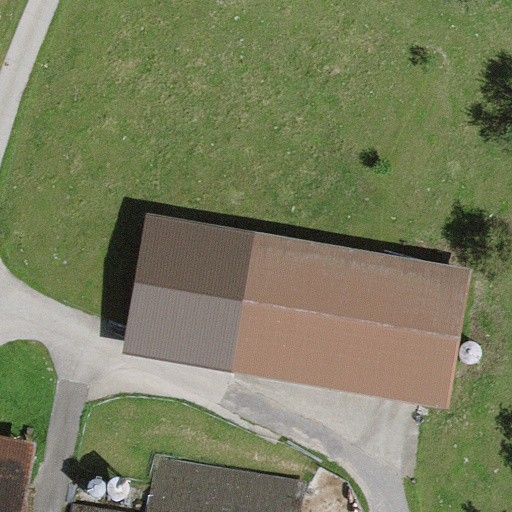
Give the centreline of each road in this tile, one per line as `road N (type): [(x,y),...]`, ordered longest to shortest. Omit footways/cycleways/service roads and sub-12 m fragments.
road 1 (track): [(384,511),(335,454),(0,311)]
road 2 (track): [(0,132),(47,0)]
